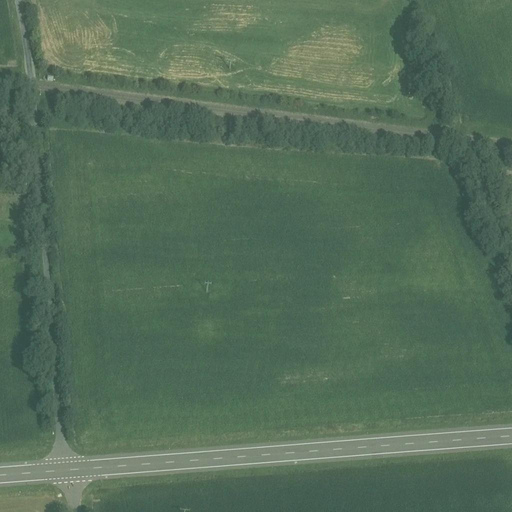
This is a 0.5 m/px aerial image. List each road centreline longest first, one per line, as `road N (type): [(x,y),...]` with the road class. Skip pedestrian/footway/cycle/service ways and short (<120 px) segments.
road 1 (unclassified): [(16,0),(30,72),(66,471)]
road 2 (secondary): [(66,471),(511,436)]
